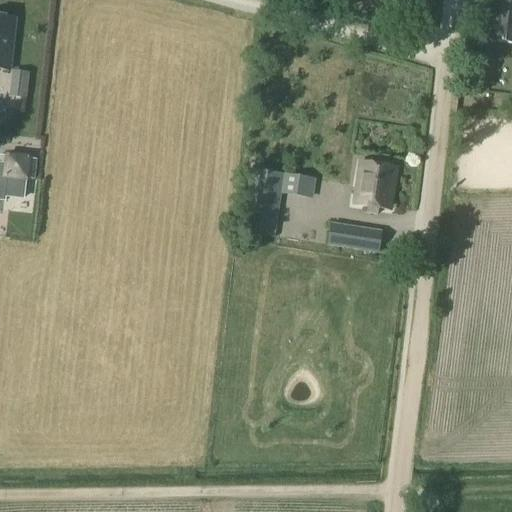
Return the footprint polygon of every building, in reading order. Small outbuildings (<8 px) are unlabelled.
[(511,0),(493,0),(488,44),(511,47),(511,0)] [(0,71),(7,73),(13,21),(3,20),(1,16),(0,15),(0,71)] [(509,85),(510,62),(482,62),(482,84),(509,85)] [(11,87),(10,100),(27,102),(27,101),(29,89),(11,87)] [(0,199),(3,200),(6,179),(33,182),(35,164),(0,159),(0,199)] [(359,165),(352,207),(390,213),(397,171),(359,165)] [(252,173),(243,237),(275,242),(285,177),(252,173)] [(331,229),(327,248),(377,257),(379,247),(381,237),(331,229)]
